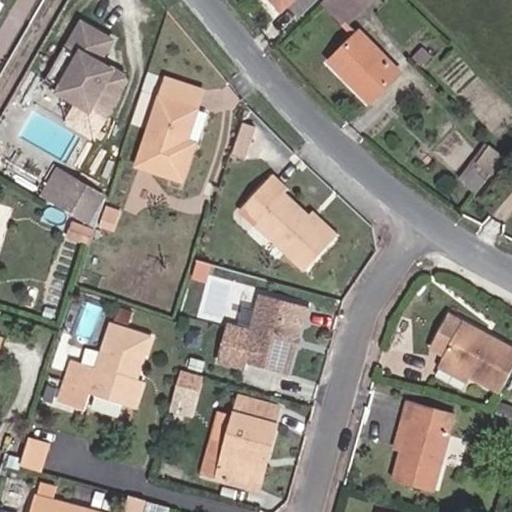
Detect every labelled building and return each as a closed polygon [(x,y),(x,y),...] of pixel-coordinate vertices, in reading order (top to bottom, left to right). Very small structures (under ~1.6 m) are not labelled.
[(265,0),(279,14),(287,6),(293,0),(265,0)] [(296,16),(312,0),(293,0),(287,6),(296,16)] [(344,26),(363,8),(354,0),(323,0),(321,3),(344,26)] [(129,79),(103,64),(116,42),(86,25),(50,87),(106,119),(129,79)] [(339,45),(384,89),(402,71),(359,25),(339,45)] [(368,103),(384,89),(339,45),(323,59),(368,103)] [(198,113),(204,94),(168,82),(161,101),(198,113)] [(197,154),(209,116),(198,113),(161,101),(139,169),(184,183),(194,153),(197,154)] [(463,167),(478,182),(497,158),(482,145),(463,167)] [(472,190),(478,182),(463,167),(454,177),(472,190)] [(259,218),(255,223),(305,270),(332,241),(308,218),(283,194),(287,191),(274,177),(246,206),(259,218)] [(71,180),(56,206),(98,230),(100,224),(106,207),(108,201),(71,180)] [(242,210),(255,223),(259,218),(246,206),(242,210)] [(120,212),(106,207),(100,224),(115,229),(120,212)] [(308,218),(332,241),(337,235),(313,212),(308,218)] [(90,230),(73,226),(69,239),(86,243),(90,230)] [(241,369),(243,364),(286,375),(300,326),(306,327),(309,310),(260,297),(251,333),(229,327),(219,363),(241,369)] [(443,359),(470,373),(501,390),(511,369),(511,347),(450,315),(432,348),(445,356),(443,359)] [(133,408),(140,383),(131,379),(138,356),(142,358),(148,339),(112,328),(98,371),(73,362),(61,402),(86,410),(90,395),(133,408)] [(466,381),(470,373),(443,359),(439,366),(466,381)] [(200,386),(181,381),(177,396),(195,401),(200,386)] [(145,384),(140,383),(133,408),(137,410),(145,384)] [(226,450),(218,480),(258,491),(276,426),(273,425),(278,407),(241,397),(226,450)] [(408,424),(401,451),(394,480),(435,491),(452,431),(443,429),(447,412),(408,402),(403,424),(408,424)] [(443,429),(452,431),(456,414),(447,412),(443,429)] [(396,450),(401,451),(408,424),(403,424),(396,450)] [(42,477),(49,448),(29,443),(20,471),(42,477)] [(201,475),(218,480),(226,450),(210,445),(201,475)] [(82,511),(37,500),(33,511),(82,511)] [(143,511),(146,505),(132,501),(130,511),(143,511)]
